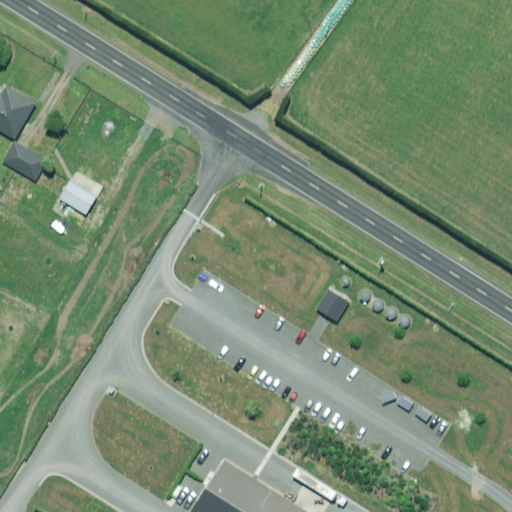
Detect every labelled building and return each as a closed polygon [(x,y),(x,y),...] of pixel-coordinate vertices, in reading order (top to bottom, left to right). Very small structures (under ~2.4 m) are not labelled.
[(4,88),(0,85),(0,129),(18,140),(40,103),(6,84),(4,88)] [(51,161),(16,141),(5,163),(39,182),(51,161)] [(105,188),(79,172),(63,200),(89,215),(105,188)] [(92,431),(72,418),(48,456),(68,468),(92,431)] [(303,511),(225,461),(191,511),(303,511)]
